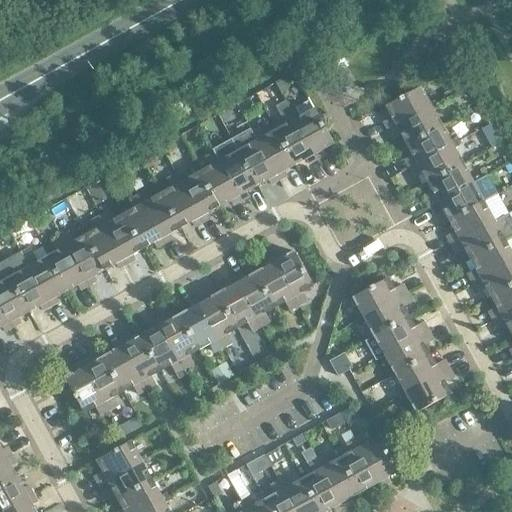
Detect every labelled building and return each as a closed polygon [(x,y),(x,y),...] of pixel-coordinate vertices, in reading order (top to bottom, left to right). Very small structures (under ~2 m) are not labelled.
[(275,84),(281,94),(289,90),(292,85),(287,77),(275,84)] [(384,123),(389,132),(437,105),(435,102),(430,105),(421,89),(386,107),(392,118),(384,123)] [(290,112),(317,160),(323,157),(320,151),(335,144),(311,101),(290,112)] [(402,136),(408,146),(442,127),(433,112),(438,109),(437,105),(389,132),(393,141),(402,136)] [(287,126),(277,131),(295,165),(307,158),(311,164),(317,160),(290,112),(282,117),(287,126)] [(404,161),(409,170),(457,143),(455,140),(450,142),(442,127),(408,146),(413,156),(404,161)] [(253,133),(279,181),(286,178),(283,172),(295,165),(277,131),(266,137),(261,128),(253,133)] [(239,152),(258,186),(270,179),(273,185),(279,181),(253,133),(244,138),(249,146),(239,152)] [(423,174),(429,183),(463,165),(454,149),(459,147),(457,143),(409,170),(414,179),(423,174)] [(215,154),(242,202),(248,198),(245,193),(258,186),(239,152),(229,157),(224,149),(215,154)] [(154,151),(143,157),(149,168),(160,161),(154,151)] [(200,173),(219,207),(232,201),(235,206),(242,202),(215,154),(206,159),(211,167),(200,173)] [(425,198),(430,207),(479,181),(476,177),(471,180),(463,165),(429,183),(434,193),(425,198)] [(176,175),(203,223),(209,220),(206,215),(219,207),(200,173),(190,179),(185,170),(176,175)] [(162,194),(181,228),(194,221),(197,227),(203,223),(176,175),(168,180),(172,189),(162,194)] [(444,211),(450,222),(484,203),(475,187),(480,184),(479,181),(430,207),(435,216),(444,211)] [(139,196),(165,244),(172,240),(169,235),(181,228),(162,194),(152,200),(147,191),(139,196)] [(124,215),(144,249),(156,242),(159,247),(165,244),(139,196),(130,201),(134,209),(124,215)] [(447,237),(452,246),(499,220),(497,216),(493,218),(484,203),(450,222),(455,232),(447,237)] [(101,217),(128,265),(134,261),(131,256),(144,249),(124,215),(115,220),(110,212),(101,217)] [(86,236),(105,270),(118,263),(121,269),(128,265),(101,217),(92,222),(97,230),(86,236)] [(465,250),(471,260),(505,241),(496,226),(501,223),(499,220),(452,246),(456,255),(465,250)] [(62,238),(89,286),(95,282),(92,277),(105,270),(86,236),(76,242),(71,233),(62,238)] [(48,257),(67,291),(79,284),(82,290),(89,286),(62,238),(53,243),(58,252),(48,257)] [(468,275),(473,283),(511,261),(511,254),(505,241),(471,260),(476,270),(468,275)] [(279,255),(272,259),(299,306),(308,301),(304,293),(315,287),(296,252),(282,260),(279,255)] [(24,259),(51,307),(58,303),(55,298),(67,291),(48,257),(38,263),(33,254),(24,259)] [(11,278),(30,312),(42,306),(44,311),(51,307),(24,259),(16,264),(21,273),(11,278)] [(269,267),(256,274),(275,308),(285,302),(290,311),(299,306),(272,259),(266,262),(269,267)] [(486,287),(491,298),(511,286),(511,261),(473,283),(477,292),(486,287)] [(241,276),(234,280),(261,327),(270,322),(265,313),(275,308),(256,274),(244,281),(241,276)] [(0,303),(14,328),(20,324),(17,319),(30,312),(11,278),(1,284),(0,282),(0,303)] [(357,317),(360,321),(408,294),(403,285),(394,290),(388,279),(354,298),(363,314),(357,317)] [(231,288),(218,295),(237,329),(247,323),(252,332),(261,327),(234,280),(228,283),(231,288)] [(488,312),(493,321),(511,310),(511,286),(491,298),(497,308),(488,312)] [(366,321),(375,337),(409,318),(404,308),(413,303),(408,294),(360,321),(361,324),(366,321)] [(203,296),(196,300),(223,348),(232,343),(227,334),(237,329),(218,295),(206,302),(203,296)] [(193,309),(180,316),(199,350),(210,344),(215,353),(223,348),(196,300),(190,304),(193,309)] [(0,328),(3,326),(6,332),(14,328),(0,303),(0,328)] [(507,325),(511,334),(511,310),(493,321),(498,330),(507,325)] [(164,318),(158,321),(185,369),(194,364),(189,356),(199,350),(180,316),(168,323),(164,318)] [(376,361),(380,359),(428,332),(423,323),(415,328),(409,318),(375,337),(366,343),(376,361)] [(155,330),(142,337),(161,371),(171,365),(176,374),(185,369),(158,321),(152,325),(155,330)] [(387,359),(396,375),(430,356),(425,346),(433,341),(428,332),(380,359),(382,362),(387,359)] [(127,339),(120,342),(147,390),(156,385),(151,376),(161,371),(142,337),(130,344),(127,339)] [(117,351),(104,358),(123,392),(133,386),(138,395),(147,390),(120,342),(114,346),(117,351)] [(261,345),(251,351),(257,363),(268,357),(261,345)] [(344,353),(329,361),(338,377),(353,368),(344,353)] [(399,393),(401,397),(449,370),(444,361),(436,366),(430,356),(396,375),(404,390),(399,393)] [(89,360),(82,364),(109,411),(118,406),(113,398),(123,392),(104,358),(92,365),(89,360)] [(79,372),(66,379),(85,414),(96,407),(100,416),(109,411),(82,364),(76,367),(79,372)] [(449,370),(401,397),(403,400),(408,397),(417,414),(452,395),(446,383),(454,379),(449,370)] [(352,407),(341,413),(347,424),(358,418),(352,407)] [(341,413),(327,421),(332,431),(346,423),(341,413)] [(125,424),(118,428),(124,437),(130,434),(125,424)] [(355,439),(382,488),(389,485),(386,479),(399,472),(379,437),(368,443),(359,426),(352,430),(356,439),(355,439)] [(341,459),(360,493),(372,487),(375,492),(382,488),(355,439),(354,440),(351,434),(344,438),(347,444),(345,444),(350,453),(341,459)] [(100,440),(105,448),(113,443),(109,435),(100,440)] [(301,435),(293,440),(297,447),(306,442),(301,435)] [(95,477),(100,486),(148,459),(146,455),(141,458),(132,442),(97,461),(103,472),(95,477)] [(0,461),(12,456),(8,449),(3,452),(0,446),(0,461)] [(264,455),(251,463),(257,474),(271,467),(264,455)] [(317,460),(344,509),(350,505),(348,500),(360,493),(341,459),(331,464),(326,455),(317,460)] [(0,487),(17,478),(10,465),(15,462),(12,456),(0,461),(0,487)] [(114,490),(119,500),(153,481),(144,466),(150,462),(148,459),(100,486),(105,495),(114,490)] [(304,479),(321,511),(325,511),(335,507),(337,511),(344,509),(317,460),(308,465),(313,474),(304,479)] [(236,471),(227,476),(242,502),(250,497),(236,471)] [(288,476),(280,481),(296,511),(321,511),(304,479),(293,485),(288,476)] [(0,511),(33,494),(30,488),(24,491),(17,478),(0,487),(0,511)] [(120,511),(141,511),(169,497),(167,493),(162,496),(153,481),(119,500),(124,510),(120,511)] [(266,500),(272,511),(296,511),(280,481),(270,486),(275,495),(266,500)] [(208,486),(213,497),(221,493),(215,482),(208,486)] [(36,511),(32,503),(37,501),(33,494),(0,511),(36,511)] [(170,511),(165,504),(171,500),(169,497),(141,511),(170,511)] [(242,502),(247,511),(272,511),(266,500),(255,506),(250,497),(242,502)] [(247,511),(242,502),(232,507),(234,511),(247,511)]
